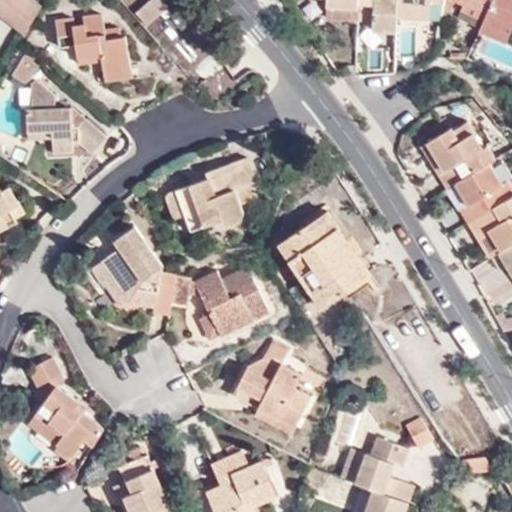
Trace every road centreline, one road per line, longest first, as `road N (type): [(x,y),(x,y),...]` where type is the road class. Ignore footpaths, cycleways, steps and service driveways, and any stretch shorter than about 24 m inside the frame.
road 1 (secondary): [(511,394),(320,97)]
road 2 (residential): [(320,97),(159,149),(93,203),(33,272)]
road 3 (residential): [(33,272),(104,379),(153,391)]
road 4 (secondary): [(320,97),(235,0)]
